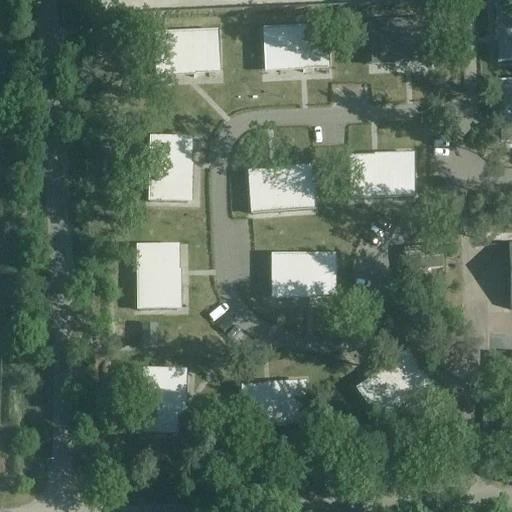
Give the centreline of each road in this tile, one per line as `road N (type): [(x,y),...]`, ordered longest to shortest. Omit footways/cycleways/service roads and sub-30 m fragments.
road 1 (unclassified): [(54,511),(59,438),(40,0)]
road 2 (unclassified): [(267,511),(511,499)]
